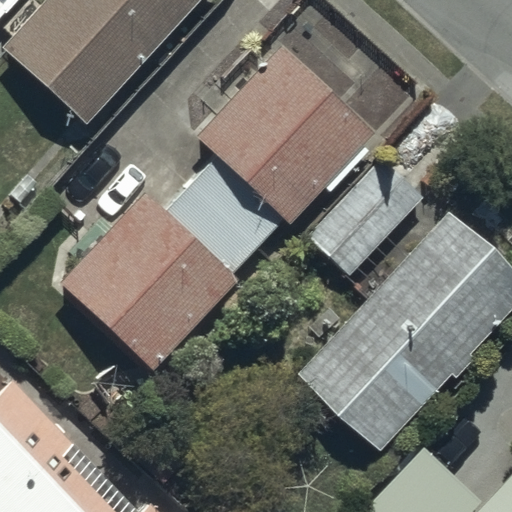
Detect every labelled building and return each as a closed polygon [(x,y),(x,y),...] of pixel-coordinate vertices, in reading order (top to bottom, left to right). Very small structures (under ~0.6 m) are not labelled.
[(193,0),(46,0),(2,50),(83,123),(193,0)] [(214,156),(164,210),(144,192),(59,285),(152,370),(235,281),(228,275),(230,272),(279,221),(288,229),(326,188),(330,191),(366,152),(358,145),(367,135),(278,49),(194,138),(214,156)] [(421,201),(380,162),(307,238),(348,277),(421,201)] [(511,308),(511,278),(444,215),(294,375),(374,451),(447,373),(454,379),(470,362),(466,357),(511,308)] [(0,511),(149,511),(146,508),(141,511),(133,511),(11,386),(0,395),(0,511)] [(511,511),(511,448),(454,511),(511,511)] [(261,511),(270,503),(223,458),(183,500),(195,511),(261,511)] [(369,511),(359,502),(349,511),(369,511)]
